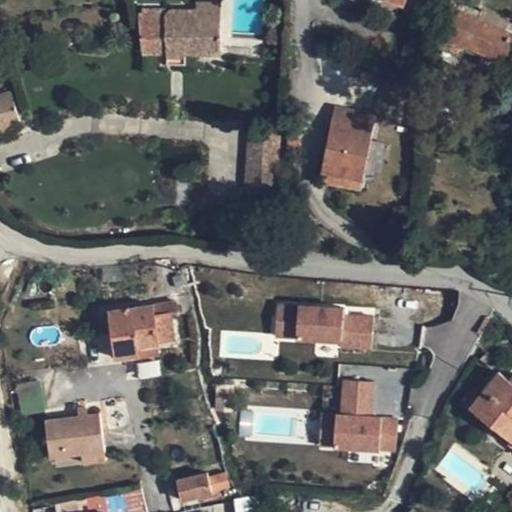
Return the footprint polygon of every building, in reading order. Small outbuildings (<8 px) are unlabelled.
[(200,0),(200,11),(199,21),(220,21),(220,0),(200,0)] [(447,8),(454,11),(455,8),(479,18),(481,12),(452,0),(447,8)] [(454,11),(443,35),(465,45),(482,53),(477,65),(497,74),(502,64),(511,41),(511,32),(506,30),(509,22),(483,10),(481,12),(479,18),(455,8),(454,11)] [(220,55),(220,21),(199,21),(200,11),(174,11),(167,18),(167,25),(140,26),(142,52),(167,52),(168,62),(184,64),(184,54),(220,55)] [(460,57),(465,45),(443,35),(438,47),(460,57)] [(395,88),(398,77),(364,64),(359,75),(395,88)] [(371,115),(375,92),(350,87),(346,111),(336,109),(322,182),(362,190),(375,116),(371,115)] [(0,132),(21,126),(10,94),(0,96),(0,132)] [(284,128),(249,126),(245,184),(279,186),(284,128)] [(300,150),(301,133),(288,132),(288,150),(300,150)] [(137,345),(158,342),(174,340),(170,313),(178,312),(176,301),(111,311),(112,317),(113,330),(117,357),(138,354),(137,345)] [(373,344),(373,314),(343,314),(343,304),(274,304),(273,344),(373,344)] [(104,331),(113,330),(112,317),(102,318),(104,331)] [(159,352),(158,342),(137,345),(138,354),(159,352)] [(497,362),(486,354),(481,360),(492,369),(497,362)] [(511,377),(509,381),(497,371),(470,406),(511,439),(511,441),(507,447),(511,450),(511,377)] [(373,415),(374,380),(336,379),(334,451),(397,452),(398,416),(373,415)] [(77,407),(78,415),(87,414),(86,406),(77,407)] [(87,414),(78,415),(45,420),(50,456),(82,452),(84,462),(106,458),(100,413),(87,414)] [(178,479),(183,499),(198,496),(212,493),(212,490),(227,485),(225,472),(210,476),(209,472),(178,479)] [(142,511),(140,490),(106,496),(108,508),(108,511),(142,511)] [(199,504),(198,496),(183,499),(185,507),(199,504)] [(235,502),(182,511),(251,511),(248,498),(242,500),(235,502)]
